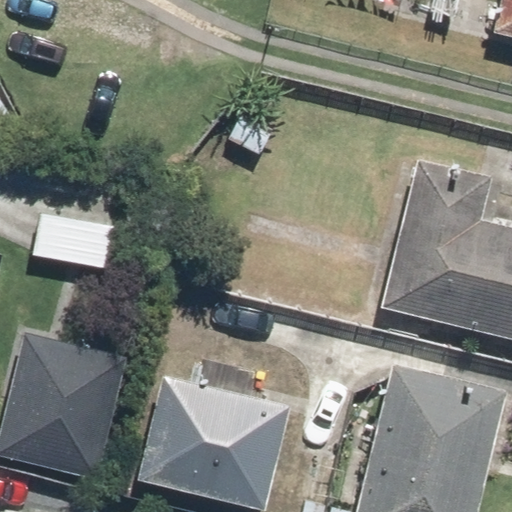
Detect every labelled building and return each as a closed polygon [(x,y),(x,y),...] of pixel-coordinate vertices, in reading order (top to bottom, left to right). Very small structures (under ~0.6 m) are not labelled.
[(511,0),(504,0),(499,28),(511,30),(511,0)] [(421,154),(385,303),(511,333),(511,222),(485,216),(496,172),(421,154)] [(131,352),(29,328),(0,446),(0,450),(101,475),(131,352)] [(481,511),(511,385),(396,358),(359,511),(481,511)] [(132,473),(269,505),(293,402),(156,369),(132,473)]
